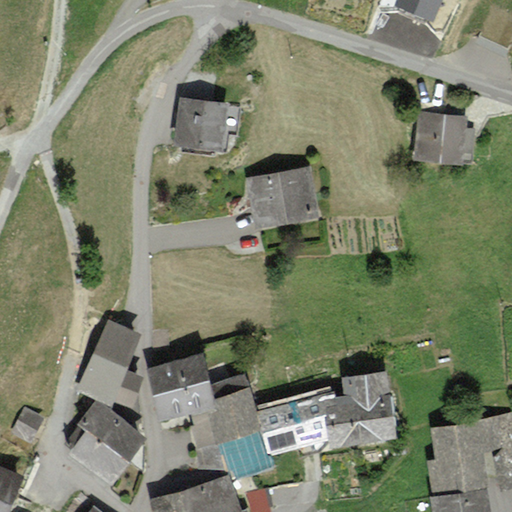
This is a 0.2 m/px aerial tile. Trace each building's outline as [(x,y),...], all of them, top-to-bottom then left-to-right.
[(442,0),(396,0),(393,8),(433,22),(442,0)] [(511,12),(493,5),(479,39),(511,51),(511,12)] [(233,101),(182,97),(178,146),(229,150),(233,101)] [(470,115),(419,114),(418,161),(468,163),(470,115)] [(313,167),(248,179),(257,229),(322,218),(313,167)] [(139,339),(109,325),(78,389),(97,399),(81,424),(90,429),(72,451),(116,483),(149,436),(128,417),(146,379),(129,371),(139,339)] [(226,475),(152,499),(155,511),(244,511),(231,481),(275,464),(272,453),(333,437),(334,447),(402,436),(389,369),(343,376),(345,393),(338,394),(337,389),(261,409),(248,371),(217,382),(208,350),(150,367),(159,418),(192,412),(195,424),(189,426),(198,468),(225,468),(226,475)] [(14,433),(37,442),(48,417),(25,407),(14,433)] [(438,458),(427,460),(437,511),(496,511),(493,492),(511,488),(511,413),(432,428),(438,458)] [(0,511),(13,511),(28,474),(0,463),(0,511)] [(266,484),(248,488),(253,511),(272,507),(266,484)]
